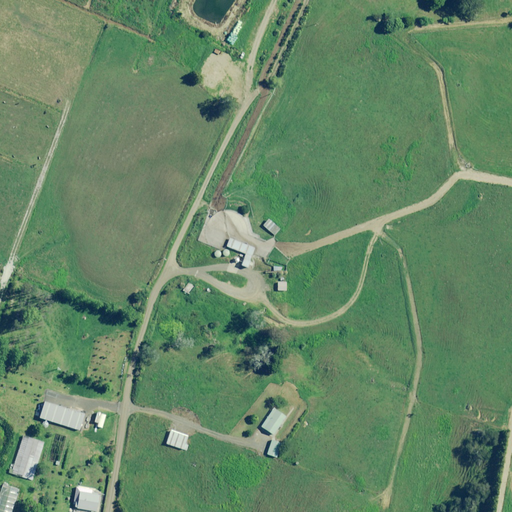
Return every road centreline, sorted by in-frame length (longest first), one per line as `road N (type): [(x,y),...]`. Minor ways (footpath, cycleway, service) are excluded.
road 1 (unclassified): [(108,511),(153,256),(288,0)]
road 2 (track): [(170,227),(248,243),(364,230),(463,171),(511,201)]
